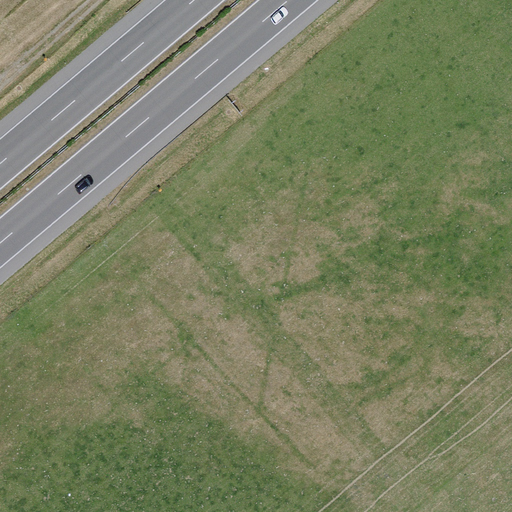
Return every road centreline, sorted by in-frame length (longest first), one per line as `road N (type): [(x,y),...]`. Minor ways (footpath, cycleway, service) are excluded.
road 1 (motorway): [(0,242),(287,0)]
road 2 (motorway): [(194,0),(0,164)]
